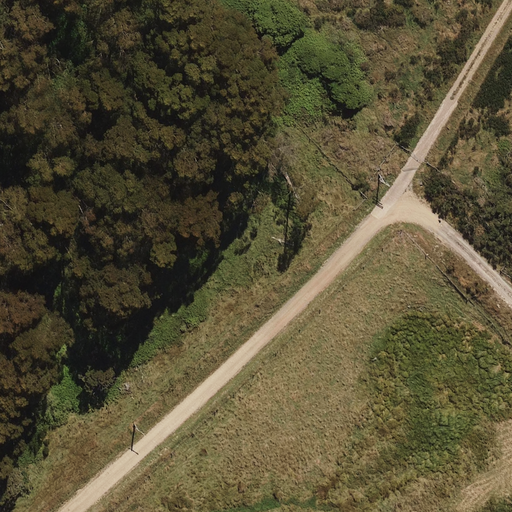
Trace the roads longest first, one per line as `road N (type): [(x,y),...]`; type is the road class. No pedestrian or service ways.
road 1 (track): [(511,13),(449,124),(344,270),(79,511)]
road 2 (track): [(394,205),(511,311)]
